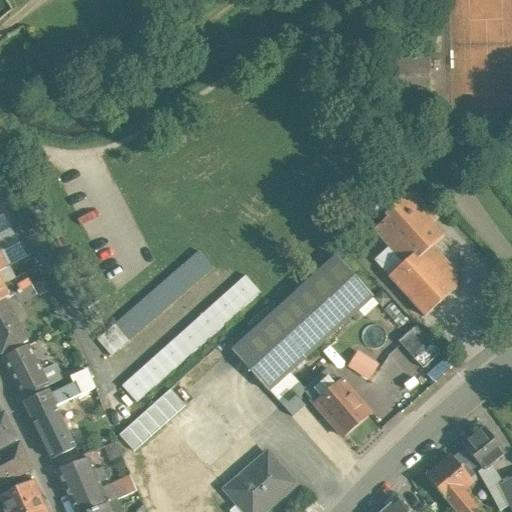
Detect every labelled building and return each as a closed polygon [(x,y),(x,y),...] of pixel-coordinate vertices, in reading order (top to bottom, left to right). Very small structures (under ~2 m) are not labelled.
[(430,59),(395,60),(396,95),(431,94),(430,59)] [(434,213),(412,190),(385,214),(388,218),(374,231),(404,264),(389,277),(425,317),(457,288),(457,287),(457,273),(433,246),(444,236),(428,218),(434,213)] [(0,234),(1,234),(11,229),(3,214),(0,215),(0,234)] [(1,234),(9,249),(20,243),(11,229),(1,234)] [(0,234),(0,253),(9,249),(1,234),(0,234)] [(199,251),(101,337),(115,353),(214,268),(199,251)] [(337,256),(252,332),(254,334),(233,352),(268,391),(288,372),(289,374),(374,297),(337,256)] [(26,274),(14,281),(15,282),(20,291),(31,284),(26,274)] [(246,275),(124,385),(139,401),(261,291),(246,275)] [(0,276),(0,302),(5,300),(14,294),(20,291),(15,282),(5,288),(0,276)] [(20,291),(14,294),(20,305),(37,295),(31,285),(32,285),(31,284),(20,291)] [(12,313),(5,300),(0,302),(0,352),(1,355),(28,341),(13,313),(12,313)] [(406,318),(392,303),(383,311),(397,326),(406,318)] [(440,353),(416,326),(399,342),(423,368),(440,353)] [(28,345),(2,359),(24,400),(49,386),(42,372),(28,345)] [(357,348),(346,365),(367,379),(378,362),(357,348)] [(56,365),(42,372),(49,386),(64,379),(56,365)] [(49,390),(24,403),(32,419),(56,407),(95,389),(88,371),(72,378),(75,385),(51,396),(49,390)] [(336,376),(326,385),(330,391),(315,404),(344,437),(371,414),(356,397),(342,380),(341,382),(336,376)] [(298,382),(278,400),(293,417),(305,406),(298,398),(306,391),(298,382)] [(170,390),(121,432),(136,450),(186,407),(170,390)] [(76,447),(56,407),(32,419),(52,460),(76,447)] [(5,414),(0,416),(0,450),(18,440),(5,414)] [(501,484),(490,466),(506,453),(485,428),(463,445),(468,452),(483,469),(478,473),(480,476),(500,511),(511,505),(511,504),(511,503),(501,485),(501,484)] [(20,443),(0,453),(0,485),(32,470),(20,443)] [(483,469),(468,452),(456,462),(473,482),(480,476),(478,473),(483,469)] [(268,455),(227,490),(245,511),(262,511),(294,485),(268,455)] [(451,455),(426,476),(449,504),(449,503),(456,511),(481,511),(464,491),(474,483),(456,462),(451,455)] [(89,458),(57,470),(75,511),(88,511),(108,504),(95,472),(89,458)] [(116,474),(107,478),(103,469),(95,472),(108,504),(117,501),(137,492),(127,469),(116,474)] [(511,478),(501,484),(501,485),(511,503),(511,504),(511,505),(511,508),(511,509),(511,510),(511,478)] [(34,482),(0,498),(5,511),(40,511),(46,510),(34,482)] [(409,511),(398,499),(382,511),(409,511)] [(88,511),(121,511),(117,501),(108,504),(88,511)]
